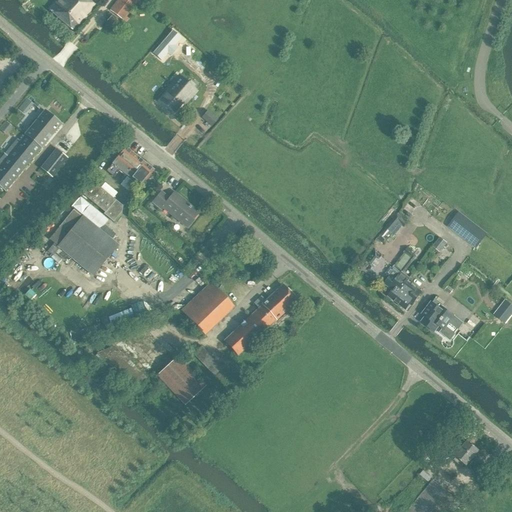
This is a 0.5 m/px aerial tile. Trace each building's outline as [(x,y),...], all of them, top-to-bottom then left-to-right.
[(88,0),(87,0),(77,12),(67,3),(70,0),(66,0),(67,0),(66,0),(57,0),(49,10),(72,30),(78,23),(81,25),(85,21),(83,18),(95,5),(88,0)] [(66,0),(67,0),(66,0),(70,0),(67,3),(77,12),(87,0),(66,0)] [(169,91),(160,101),(174,113),(182,103),(184,105),(189,98),(186,95),(192,88),(179,77),(172,84),(174,85),(173,86),(176,88),(172,93),(169,91)] [(44,110),(25,135),(41,148),(41,149),(61,124),(44,110)] [(207,111),(202,118),(211,126),(217,120),(207,111)] [(17,140),(4,155),(23,170),(41,148),(25,135),(20,142),(17,140)] [(135,183),(140,186),(153,170),(126,148),(125,148),(107,171),(112,175),(118,169),(127,176),(120,185),(128,192),(135,183)] [(51,178),(67,159),(56,150),(40,169),(51,178)] [(0,187),(6,192),(23,170),(4,155),(0,160),(0,187)] [(122,208),(92,184),(87,189),(84,187),(81,190),(85,192),(83,195),(105,213),(103,214),(113,222),(121,212),(122,208)] [(197,214),(185,204),(186,203),(174,194),(169,200),(161,193),(153,203),(161,210),(163,208),(186,227),(197,214)] [(475,248),(485,234),(459,214),(448,227),(475,248)] [(118,246),(111,241),(82,217),(67,235),(59,228),(49,240),(55,245),(51,249),(56,252),(59,249),(92,277),(118,246)] [(439,252),(446,243),(440,238),(433,247),(439,252)] [(422,293),(407,281),(409,279),(401,273),(400,275),(394,271),(384,284),(390,289),(392,287),(394,289),(388,296),(405,310),(411,303),(413,304),(422,293)] [(204,336),(234,308),(210,283),(181,311),(204,336)] [(224,341),(238,355),(297,301),(282,285),(266,301),(261,297),(254,304),(258,308),(224,341)] [(25,295),(30,300),(34,295),(30,290),(25,295)] [(463,324),(433,301),(422,315),(425,318),(421,323),(433,332),(438,326),(443,329),(440,333),(450,340),(463,324)] [(221,368),(201,346),(193,353),(214,375),(221,368)] [(147,380),(110,348),(97,353),(136,391),(147,380)] [(184,406),(205,386),(177,356),(156,376),(184,406)] [(472,459),(479,451),(467,441),(460,449),(457,447),(451,454),(466,466),(468,465),(469,466),(473,461),(472,459)] [(444,511),(455,499),(432,481),(406,511),(444,511)]
